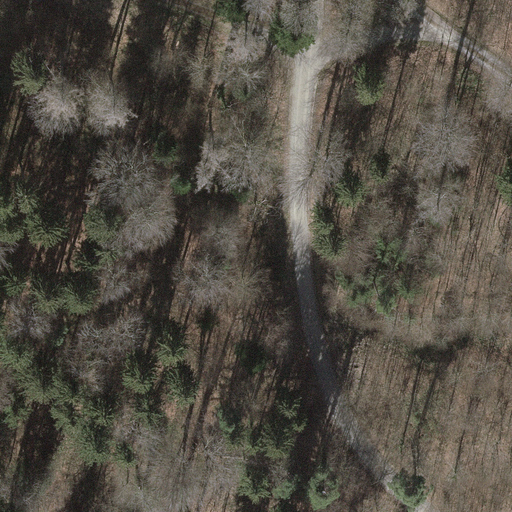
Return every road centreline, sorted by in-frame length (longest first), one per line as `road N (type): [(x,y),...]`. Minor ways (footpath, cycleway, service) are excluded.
road 1 (track): [(418,511),(373,466),(332,403),(309,317),(299,205),(308,45)]
road 2 (track): [(308,45),(427,24),(511,85)]
road 3 (track): [(172,0),(308,45)]
